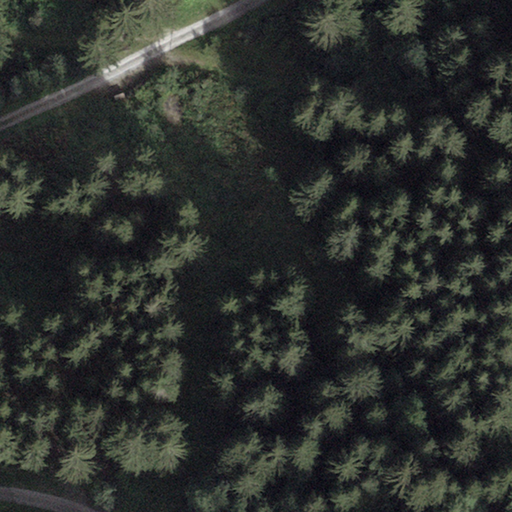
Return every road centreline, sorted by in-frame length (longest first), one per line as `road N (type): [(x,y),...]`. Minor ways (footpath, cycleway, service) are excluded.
road 1 (track): [(163,41),(197,61),(511,155)]
road 2 (track): [(262,0),(0,124)]
road 3 (track): [(163,41),(0,33)]
